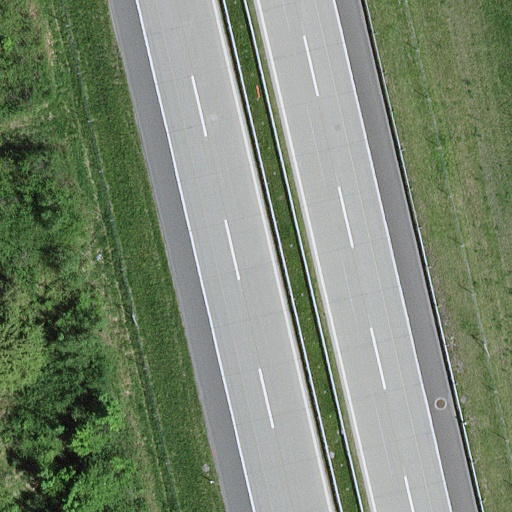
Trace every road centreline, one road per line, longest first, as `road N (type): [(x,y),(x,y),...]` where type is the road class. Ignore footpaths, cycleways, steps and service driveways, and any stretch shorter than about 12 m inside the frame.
road 1 (motorway): [(174,0),(293,511)]
road 2 (motorway): [(411,511),(293,0)]
